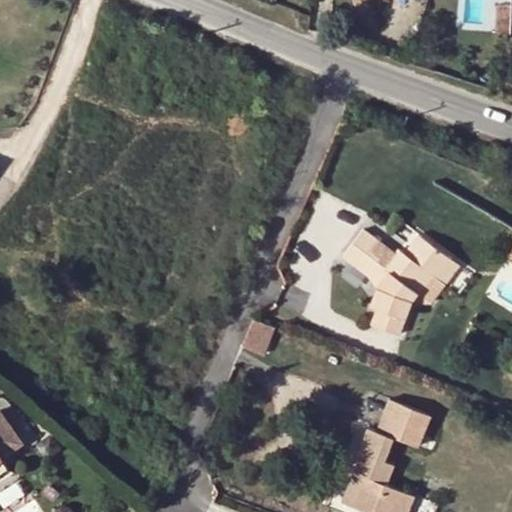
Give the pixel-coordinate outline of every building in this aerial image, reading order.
[(417,274),(404,261),(399,265),(371,240),(346,269),(369,289),(379,279),(389,289),(378,300),(372,318),(379,322),(372,337),(398,348),(412,313),(435,290),(451,275),(432,257),(417,274)] [(420,246),(404,261),(417,274),(432,257),(420,246)] [(461,285),(451,275),(435,290),(446,301),(461,285)] [(243,343),(268,352),(278,324),(253,315),(243,343)] [(350,467),(354,467),(364,472),(355,499),(387,511),(406,511),(416,488),(393,477),(398,458),(391,454),(399,430),(422,438),(433,408),(393,391),(380,422),(369,418),(350,467)] [(0,457),(23,441),(0,408),(0,457)] [(364,472),(354,467),(344,494),(355,499),(364,472)]
